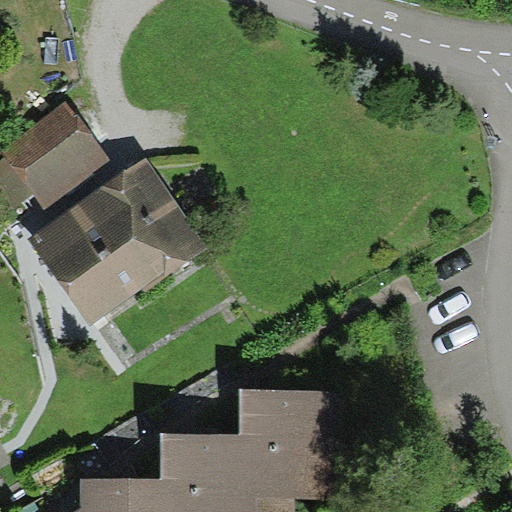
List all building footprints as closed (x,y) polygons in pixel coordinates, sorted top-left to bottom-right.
[(46,209),(110,160),(66,102),(1,151),(6,157),(33,194),(46,209)] [(33,194),(6,157),(0,161),(0,182),(12,208),(33,194)] [(146,158),(28,239),(89,326),(143,288),(145,291),(208,248),(146,158)] [(257,498),(296,499),(327,499),(328,392),(241,390),(240,434),(240,498),(257,498)] [(240,434),(162,434),(162,478),(161,511),(257,511),(257,498),(240,498),(240,434)] [(161,511),(162,478),(81,479),(81,508),(74,511),(161,511)] [(296,511),(296,499),(257,498),(257,511),(296,511)]
